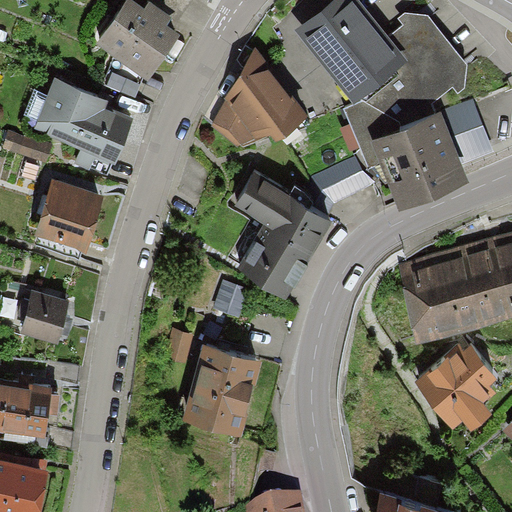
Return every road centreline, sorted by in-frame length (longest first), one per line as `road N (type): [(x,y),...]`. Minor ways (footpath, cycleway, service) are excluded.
road 1 (residential): [(243,0),(211,48),(145,211),(85,511)]
road 2 (secondary): [(511,173),(369,238),(332,294),(312,385),(333,511)]
